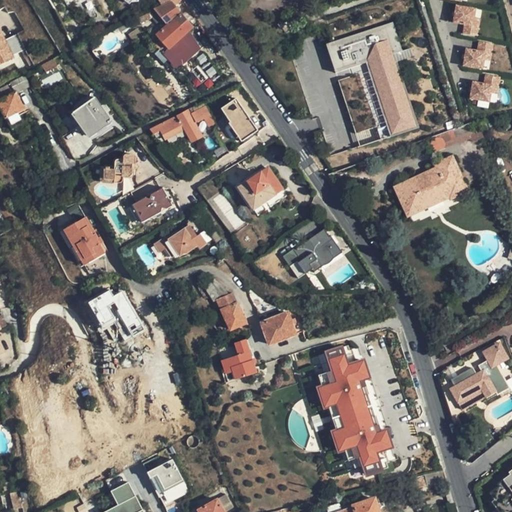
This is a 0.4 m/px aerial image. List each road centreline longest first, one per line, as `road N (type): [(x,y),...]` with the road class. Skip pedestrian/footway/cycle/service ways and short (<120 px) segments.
road 1 (tertiary): [(195,0),(408,318)]
road 2 (residential): [(408,318),(264,354),(237,287),(214,271),(149,292),(111,264)]
road 3 (tertiary): [(408,318),(469,511)]
